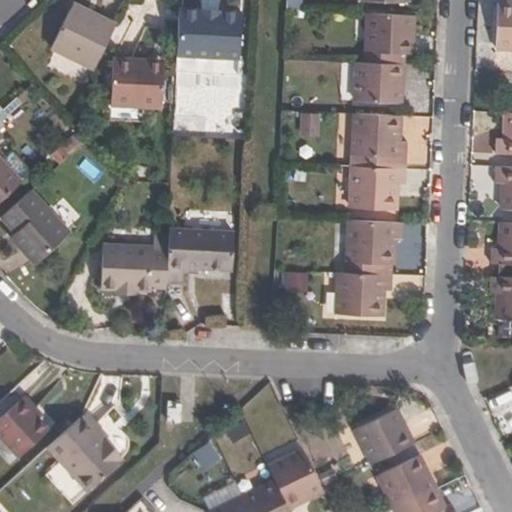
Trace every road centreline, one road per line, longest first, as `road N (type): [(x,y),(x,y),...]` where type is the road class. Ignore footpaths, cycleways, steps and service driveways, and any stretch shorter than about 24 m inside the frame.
road 1 (residential): [(0,302),(24,328),(105,354),(441,362)]
road 2 (residential): [(441,362),(461,0)]
road 3 (residential): [(510,511),(441,362)]
